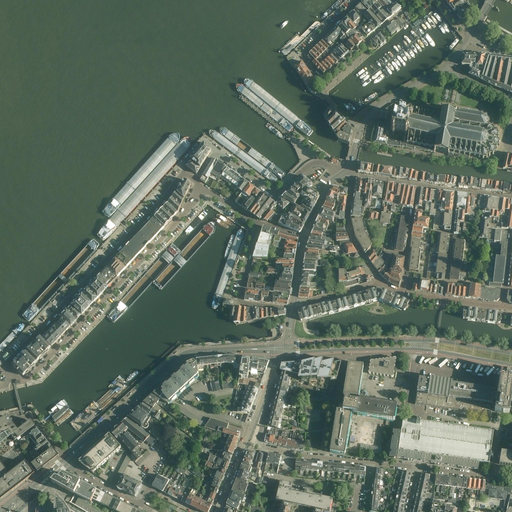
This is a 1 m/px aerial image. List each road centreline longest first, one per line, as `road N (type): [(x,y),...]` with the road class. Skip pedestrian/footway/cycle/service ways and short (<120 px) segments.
road 1 (residential): [(180,168),(163,197),(3,368),(12,377),(27,379),(183,213),(194,181)]
road 2 (residential): [(416,0),(319,81),(301,56),(358,0)]
road 3 (residential): [(369,462),(257,446),(271,373)]
road 4 (residential): [(197,511),(148,487),(138,504),(68,463)]
road 5 (residential): [(215,151),(276,196),(315,163),(341,173)]
road 6 (residential): [(216,511),(271,373)]
road 7 (tertiary): [(196,352),(177,359),(83,445)]
road 8 (tertiary): [(416,340),(285,348)]
road 9 (tertiary): [(285,348),(415,349)]
